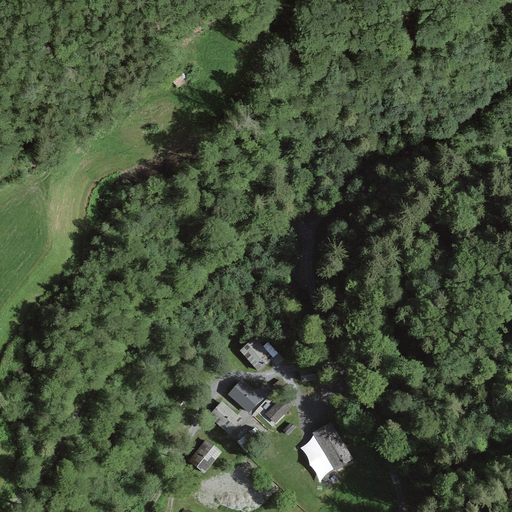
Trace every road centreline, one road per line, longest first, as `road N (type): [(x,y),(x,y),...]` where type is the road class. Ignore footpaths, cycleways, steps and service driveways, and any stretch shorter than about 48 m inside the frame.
road 1 (track): [(6,511),(94,390),(182,295),(243,249),(311,223),(363,176),(476,107),(511,70)]
road 2 (unclassified): [(405,511),(371,411),(326,326)]
road 3 (track): [(407,511),(472,459),(511,440)]
